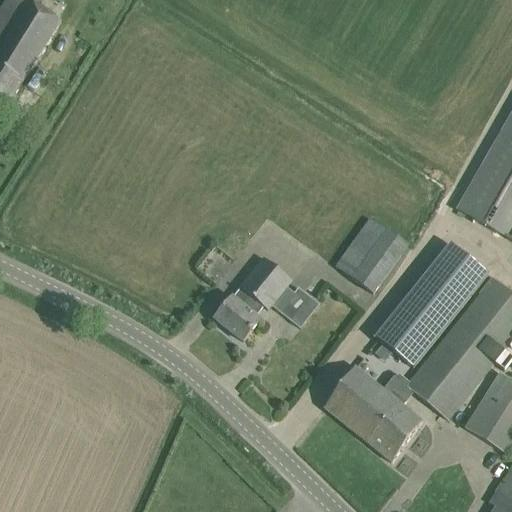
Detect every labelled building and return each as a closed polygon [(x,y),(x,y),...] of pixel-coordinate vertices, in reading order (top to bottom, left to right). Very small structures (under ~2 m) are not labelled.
[(0,111),(3,114),(61,23),(23,0),(9,0),(0,15),(0,111)] [(511,242),(511,115),(457,211),(511,242)] [(370,221),(336,268),(374,296),(409,249),(370,221)] [(451,246),(375,340),(413,371),(489,276),(451,246)] [(199,270),(220,287),(238,264),(217,247),(199,270)] [(293,282),(264,259),(214,321),(243,344),(260,322),(254,317),(262,307),(269,312),(273,308),(293,323),(312,300),(299,289),(295,295),(287,290),(293,282)] [(511,345),(511,294),(494,279),(408,387),(400,380),(388,395),(371,381),(382,368),(367,357),(324,410),(392,465),(424,425),(402,407),(413,393),(450,423),(511,345)] [(465,430),(507,456),(511,449),(511,382),(500,375),(465,430)] [(511,511),(511,468),(489,506),(495,510),(493,511),(511,511)]
